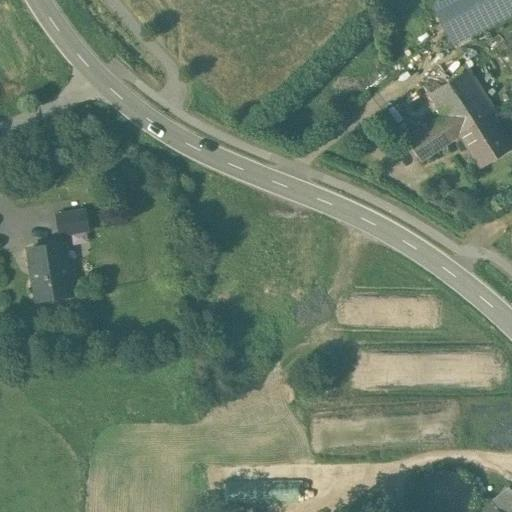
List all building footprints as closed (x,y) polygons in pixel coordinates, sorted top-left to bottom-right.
[(511,0),(450,0),(434,8),(453,45),(511,13),(511,0)] [(469,70),(430,94),(445,117),(406,142),(421,160),(457,137),(451,128),(468,117),(474,126),(490,116),(496,113),(469,70)] [(490,116),(474,126),(468,117),(451,128),(457,137),(462,134),(483,167),(510,149),(490,116)] [(84,211),(58,215),(61,235),(88,231),(84,211)] [(64,243),(29,249),(37,301),(72,295),(64,243)] [(453,474),(442,472),(432,474),(423,480),(417,489),(414,499),(416,509),(417,511),(468,511),(470,510),(472,498),(469,488),(462,479),(453,474)] [(229,502),(281,501),(281,478),(228,480),(229,502)] [(511,511),(511,493),(507,488),(477,511),(511,511)]
